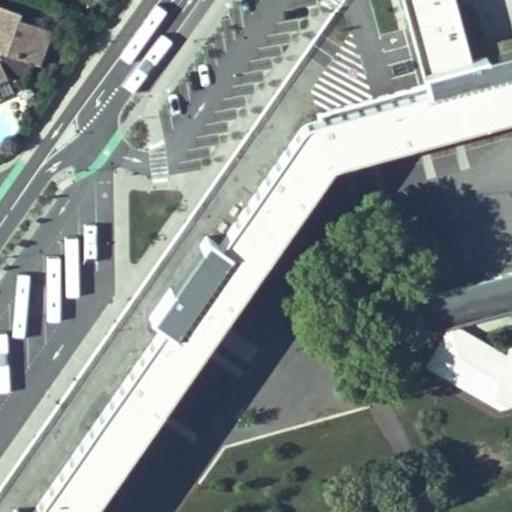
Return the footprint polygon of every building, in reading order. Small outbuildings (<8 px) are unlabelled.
[(305,127),(225,243),(209,232),(151,316),(166,327),(36,511),(24,511),(17,507),(13,511),(90,511),(144,436),(213,336),(331,166),(423,142),(511,117),(511,44),(467,57),(451,0),(403,0),(429,93),(305,127)] [(0,99),(1,99),(0,96),(0,81),(8,78),(9,79),(24,84),(32,63),(39,65),(53,30),(20,19),(22,12),(0,4),(0,99)] [(14,93),(9,79),(8,78),(0,81),(0,96),(1,99),(14,93)] [(511,272),(417,298),(427,333),(446,327),(455,325),(510,310),(511,309),(511,272)] [(507,353),(455,325),(446,327),(424,367),(499,410),(511,406),(511,342),(509,344),(507,353)]
